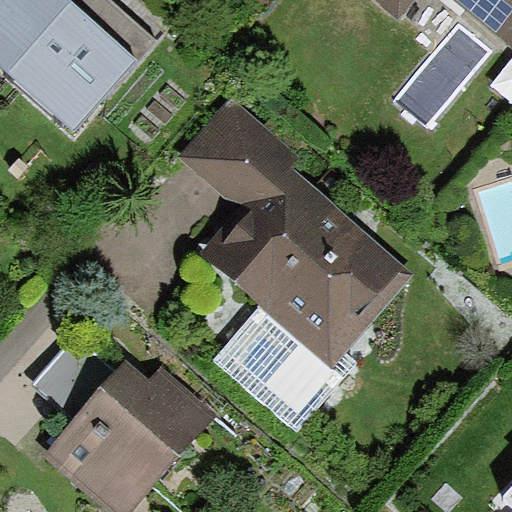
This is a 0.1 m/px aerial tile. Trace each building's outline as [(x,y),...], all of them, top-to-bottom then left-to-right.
[(0,0),(0,66),(75,128),(137,62),(68,0),(0,0)] [(112,0),(68,0),(137,62),(156,40),(112,0)] [(511,50),(511,0),(376,0),(400,20),(416,0),(450,0),(511,51),(511,50)] [(228,97),(178,155),(233,201),(192,250),(332,369),(414,273),(290,168),(299,158),(228,97)] [(130,511),(214,414),(159,368),(149,380),(123,358),(114,368),(76,335),(34,384),(75,418),(44,454),(113,511),(130,511)]
